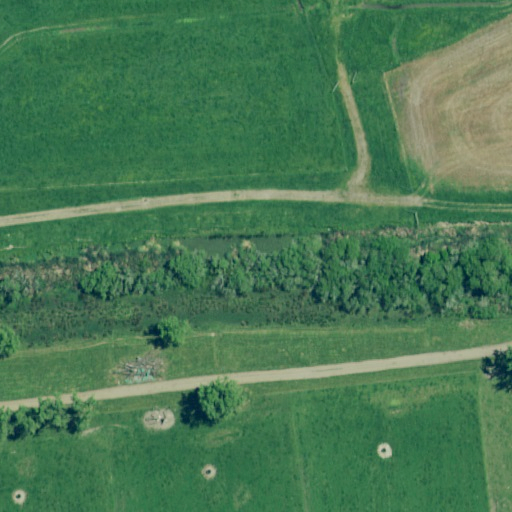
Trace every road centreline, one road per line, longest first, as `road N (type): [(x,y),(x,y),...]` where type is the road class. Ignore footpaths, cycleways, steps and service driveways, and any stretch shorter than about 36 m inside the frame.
road 1 (track): [(511,345),(0,401)]
road 2 (track): [(0,217),(151,203)]
